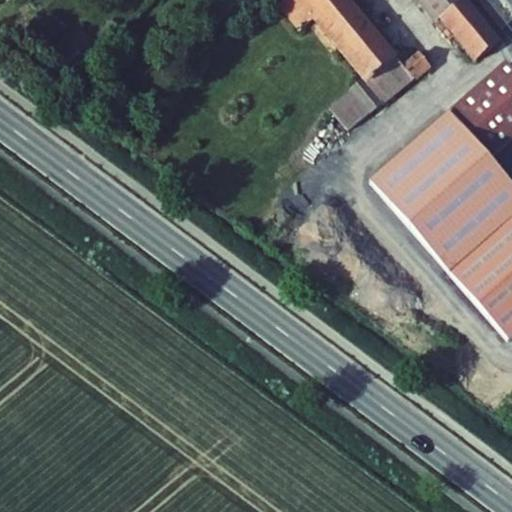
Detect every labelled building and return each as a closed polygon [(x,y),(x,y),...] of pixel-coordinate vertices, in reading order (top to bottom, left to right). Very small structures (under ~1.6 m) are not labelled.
[(296,0),(315,21),(327,12),(382,77),(366,92),(382,111),(426,74),(368,6),(363,0),(296,0)] [(363,0),(368,6),(374,0),(443,0),(457,15),(474,0),(363,0)] [(511,36),(480,0),(474,0),(457,15),(492,56),(511,38),(511,36)] [(511,66),(458,111),(485,143),(409,206),(421,221),(511,144),(511,66)] [(445,95),(369,159),(409,206),(485,143),(458,111),(445,95)]
